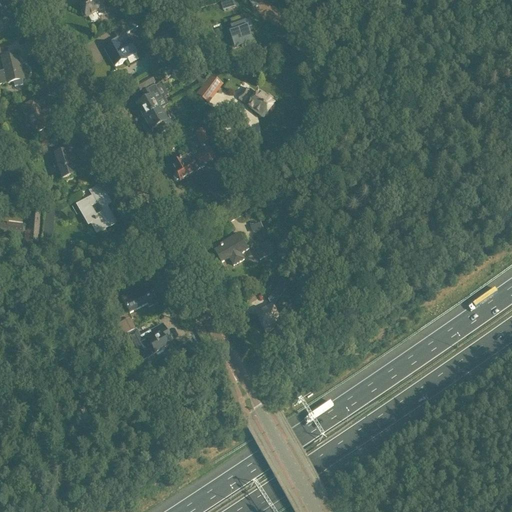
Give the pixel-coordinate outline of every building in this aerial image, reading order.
[(88,0),(80,5),(83,11),(82,13),(84,16),(86,16),(87,18),(88,17),(91,22),(94,23),(97,21),(98,18),(95,13),(102,9),(100,4),(107,0),(88,0)] [(234,7),(232,1),(221,5),(223,11),(234,7)] [(233,34),(230,35),(232,40),(232,43),(233,43),(234,48),(236,47),(236,48),(241,46),(242,48),(245,47),(255,44),(252,34),(249,35),(248,30),(251,29),(249,22),(246,23),(244,16),(233,19),(233,20),(231,21),(232,26),(233,28),(231,28),(233,34)] [(105,51),(106,51),(110,58),(109,59),(112,58),(117,66),(114,67),(114,68),(118,66),(120,66),(123,64),(123,62),(133,57),(132,57),(136,55),(130,43),(132,41),(130,36),(128,37),(126,34),(138,27),(133,18),(112,30),(117,39),(110,43),(110,44),(111,44),(112,47),(105,51)] [(0,72),(0,85),(8,84),(13,82),(14,87),(23,85),(21,81),(23,80),(19,65),(17,65),(15,54),(1,57),(4,71),(0,72)] [(137,85),(140,92),(155,84),(151,77),(137,85)] [(201,86),(206,83),(203,77),(197,80),(201,86)] [(206,84),(216,92),(221,85),(211,77),(206,84)] [(171,87),(168,81),(162,85),(161,84),(143,94),(147,101),(137,107),(141,113),(140,114),(142,118),(144,118),(144,119),(168,106),(167,104),(165,100),(164,98),(168,95),(165,90),(171,87)] [(248,106),(263,119),(274,105),(258,93),(255,97),(246,90),(239,99),(248,106)] [(21,109),(35,134),(58,121),(50,109),(41,114),(34,102),(21,109)] [(160,111),(144,119),(145,121),(144,122),(146,125),(148,125),(151,132),(157,129),(160,135),(172,128),(168,121),(167,123),(160,111)] [(193,133),(200,147),(209,142),(201,128),(193,133)] [(71,162),(76,161),(71,144),(59,148),(58,144),(51,146),(53,152),(59,150),(61,154),(54,156),(62,181),(75,177),(71,162)] [(174,176),(173,178),(174,181),(177,182),(179,181),(180,182),(196,173),(195,172),(201,168),(200,166),(203,165),(215,158),(210,151),(195,159),(194,160),(191,155),(174,164),(178,171),(175,173),(175,174),(174,176)] [(105,207),(110,205),(100,186),(90,192),(92,197),(77,206),(89,226),(91,224),(96,232),(108,225),(109,227),(115,224),(105,207)] [(43,216),(41,242),(51,243),(53,210),(43,216)] [(31,223),(29,251),(37,251),(39,224),(31,223)] [(0,238),(21,241),(23,227),(8,225),(7,227),(0,225),(0,238)] [(241,254),(248,250),(238,234),(221,245),(222,246),(220,247),(221,248),(215,251),(222,263),(229,259),(230,260),(234,266),(244,260),(241,254)] [(257,242),(251,246),(260,261),(277,251),(270,240),(260,246),(257,242)] [(273,293),(280,298),(289,284),(283,280),(273,293)] [(121,298),(130,314),(147,305),(149,308),(158,303),(150,288),(137,295),(135,291),(121,298)] [(271,327),(286,319),(283,314),(281,315),(277,308),(273,310),(272,307),(256,316),(266,334),(273,330),(271,327)] [(121,324),(127,334),(135,330),(129,319),(121,324)] [(135,330),(124,337),(139,364),(156,354),(157,356),(163,353),(162,351),(168,348),(166,343),(170,340),(165,331),(162,325),(150,332),(144,335),(140,338),(135,330)] [(127,344),(123,337),(117,341),(121,348),(127,344)]
